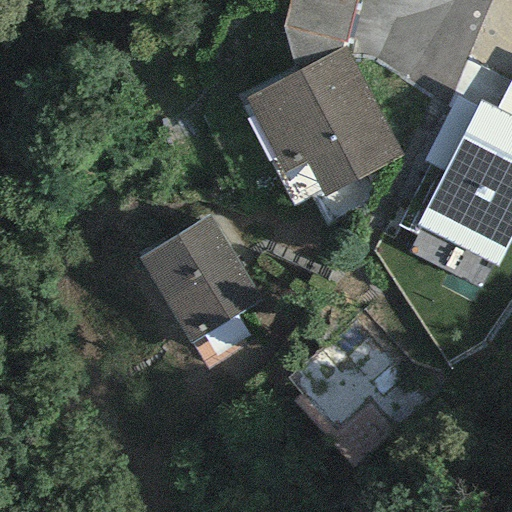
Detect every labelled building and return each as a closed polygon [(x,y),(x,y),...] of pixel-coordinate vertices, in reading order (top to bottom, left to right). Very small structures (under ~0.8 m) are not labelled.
[(289,0),(282,26),(340,41),(345,42),(356,0),(289,0)] [(340,49),(340,41),(282,26),(296,72),(340,49)] [(323,197),(403,156),(344,47),(340,49),(296,72),(244,99),(282,173),(305,163),(323,197)] [(511,75),(495,109),(511,117),(511,75)] [(443,172),(476,107),(455,96),(422,161),(443,172)] [(511,117),(495,109),(479,101),(476,107),(443,172),(416,224),(496,266),(511,235),(511,117)] [(209,214),(138,258),(189,341),(260,298),(209,214)] [(435,394),(364,312),(286,378),(301,396),(295,402),(351,467),(435,394)]
